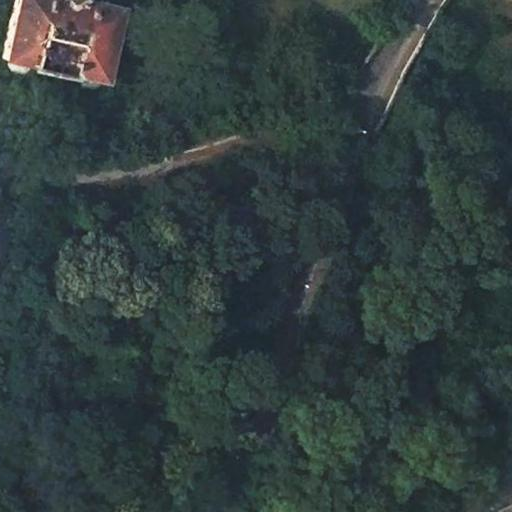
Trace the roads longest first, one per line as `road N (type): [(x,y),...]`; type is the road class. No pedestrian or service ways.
road 1 (unclassified): [(200,511),(228,489),(371,74),(418,0)]
road 2 (unknown): [(0,216),(18,198),(271,125),(355,119)]
